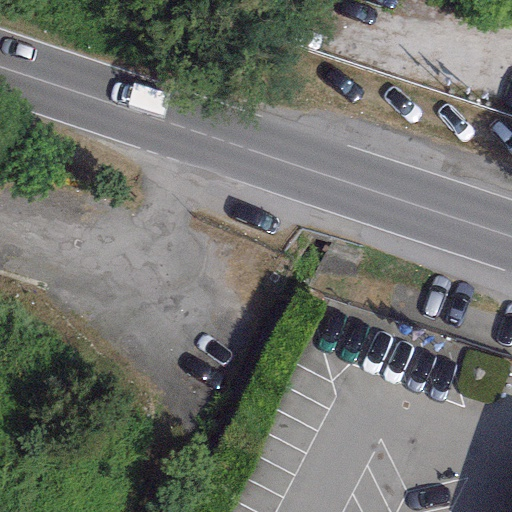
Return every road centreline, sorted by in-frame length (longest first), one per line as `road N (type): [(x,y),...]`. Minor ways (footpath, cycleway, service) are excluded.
road 1 (tertiary): [(174,140),(511,257)]
road 2 (unclassified): [(0,207),(124,239),(174,140)]
road 3 (tertiary): [(0,81),(174,140)]
